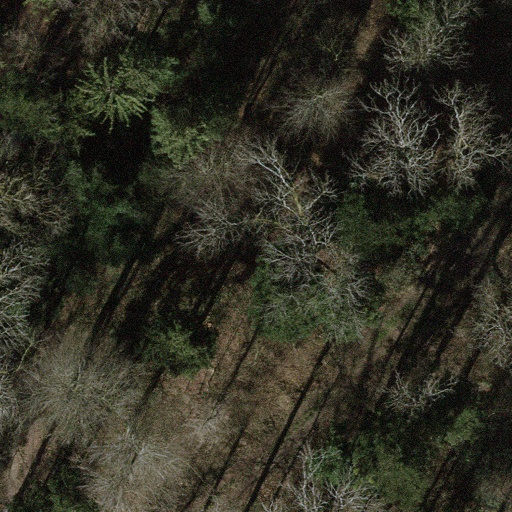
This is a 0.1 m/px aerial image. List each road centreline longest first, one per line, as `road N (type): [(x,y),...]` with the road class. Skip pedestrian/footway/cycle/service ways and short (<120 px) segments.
road 1 (track): [(208,511),(511,215)]
road 2 (track): [(9,511),(0,299)]
